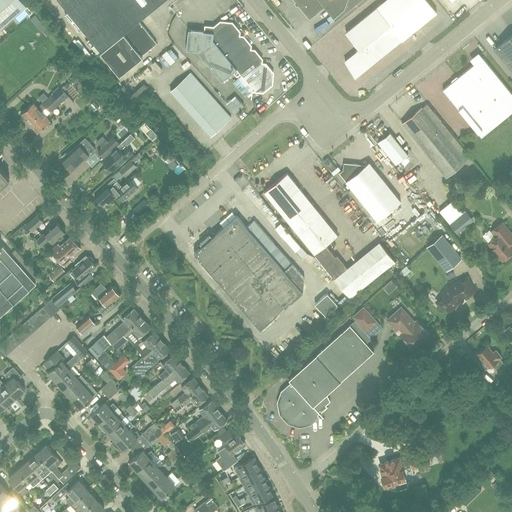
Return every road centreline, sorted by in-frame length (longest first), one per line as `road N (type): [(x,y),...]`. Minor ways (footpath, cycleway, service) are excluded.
road 1 (tertiary): [(295,485),(116,259)]
road 2 (unclassified): [(295,485),(511,300)]
road 3 (unclassified): [(116,259),(318,81)]
road 4 (unclassified): [(318,81),(341,107),(364,109),(501,0)]
road 5 (tertiary): [(116,259),(0,127)]
road 6 (residential): [(143,511),(49,400)]
